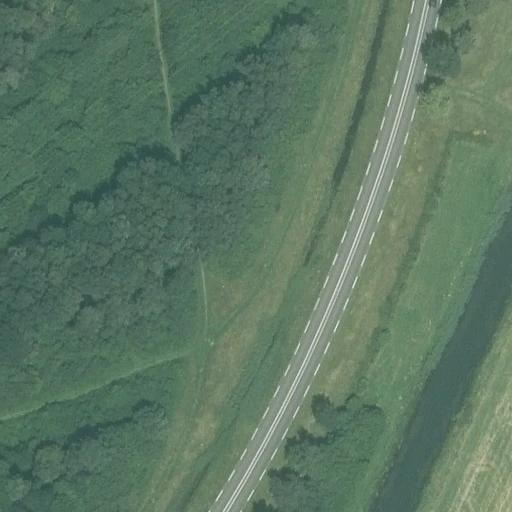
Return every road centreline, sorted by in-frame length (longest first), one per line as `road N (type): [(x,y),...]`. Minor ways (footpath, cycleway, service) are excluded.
road 1 (unknown): [(156,0),(199,255),(205,344),(0,422)]
road 2 (primary): [(210,511),(325,315),(373,197),(424,0)]
road 3 (unknown): [(144,511),(207,411),(304,186),(361,0)]
